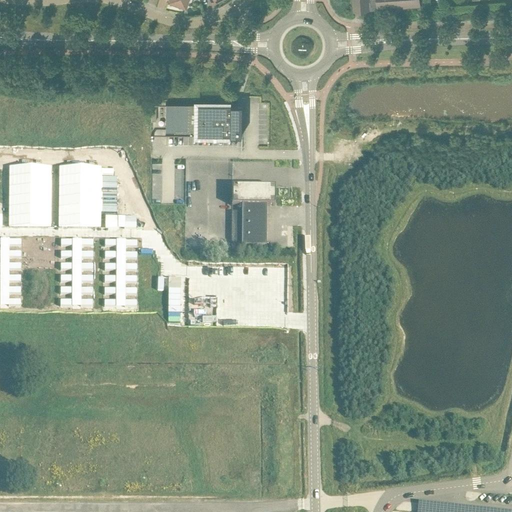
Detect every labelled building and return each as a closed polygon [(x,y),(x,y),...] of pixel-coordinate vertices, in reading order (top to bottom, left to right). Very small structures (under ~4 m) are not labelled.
[(420,6),(419,0),(351,0),(352,10),(420,6)] [(243,104),(238,104),(166,103),(166,134),(232,135),(242,135),(242,115),(243,104)] [(184,203),(186,164),(176,164),(174,203),(184,203)] [(13,181),(0,182),(0,228),(10,227),(9,224),(35,220),(28,175),(12,177),(13,181)] [(75,176),(71,191),(79,193),(72,218),(119,230),(123,215),(115,213),(122,189),(75,176)] [(232,187),(231,250),(242,250),(242,247),(266,247),(266,242),(266,232),(266,221),(266,210),(266,206),(274,206),(274,188),(232,187)] [(131,248),(102,248),(102,285),(131,285),(131,248)] [(0,294),(0,354),(13,356),(25,292),(8,289),(7,296),(0,294)]
